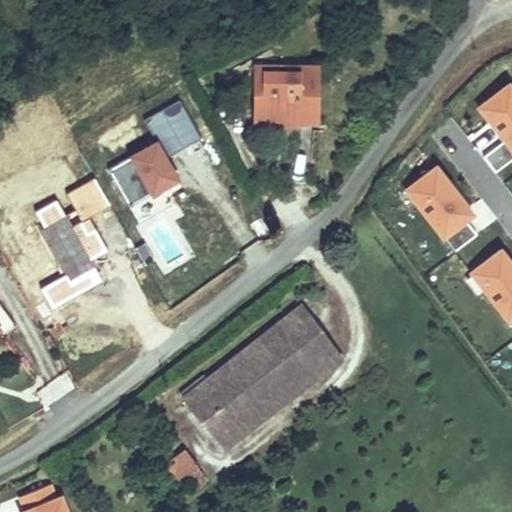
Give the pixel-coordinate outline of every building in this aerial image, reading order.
[(247,72),(244,121),(292,132),(312,133),(314,75),(247,72)] [(503,139),(481,156),(494,172),(511,157),(511,89),(508,84),(478,107),(503,139)] [(131,205),(179,178),(158,140),(110,168),(131,205)] [(435,166),(405,189),(454,252),(476,235),(464,219),(471,213),(435,166)] [(137,247),(147,265),(156,259),(147,242),(137,247)] [(469,272),(511,327),(511,265),(499,249),(469,272)] [(298,302),(177,395),(220,450),(340,358),(298,302)] [(0,307),(0,325),(9,319),(0,307)] [(13,393),(32,382),(19,362),(1,373),(13,393)] [(181,449),(161,465),(184,495),(204,479),(181,449)] [(25,510),(21,511),(66,511),(60,496),(54,499),(49,485),(20,497),(25,510)]
